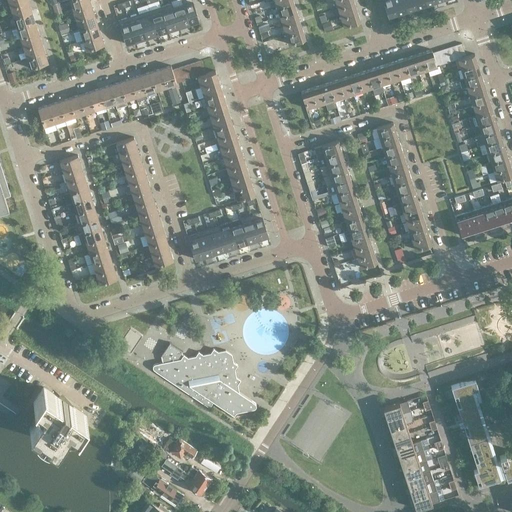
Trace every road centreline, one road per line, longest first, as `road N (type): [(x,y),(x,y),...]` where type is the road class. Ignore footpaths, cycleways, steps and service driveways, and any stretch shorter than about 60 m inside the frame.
road 1 (unclassified): [(457,281),(400,107),(282,145)]
road 2 (unclassified): [(192,281),(143,123),(25,160)]
road 3 (unclassified): [(25,160),(78,312),(192,281)]
road 4 (unclassified): [(222,511),(332,342),(337,318)]
road 5 (unclassified): [(236,93),(289,250)]
road 6 (unknown): [(75,145),(126,301)]
road 7 (unclassified): [(337,318),(457,281)]
road 8 (unclassified): [(264,86),(383,47)]
road 9 (unclassified): [(7,105),(123,64)]
